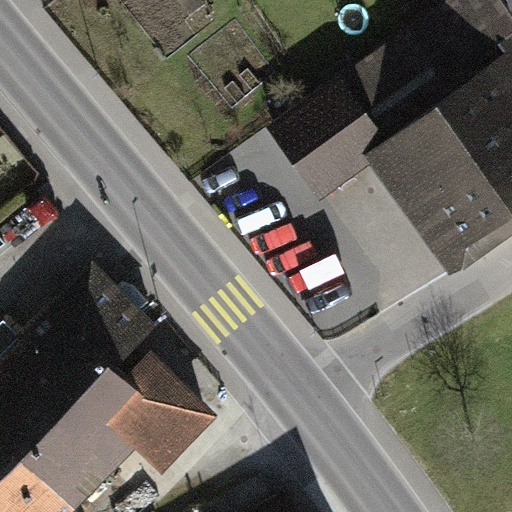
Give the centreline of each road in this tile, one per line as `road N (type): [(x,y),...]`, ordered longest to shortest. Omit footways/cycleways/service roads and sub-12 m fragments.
road 1 (tertiary): [(0,38),(306,396)]
road 2 (residential): [(511,262),(306,396)]
road 3 (unknown): [(125,183),(0,337)]
road 4 (unknown): [(306,396),(187,504)]
road 5 (tertiary): [(306,396),(386,511)]
